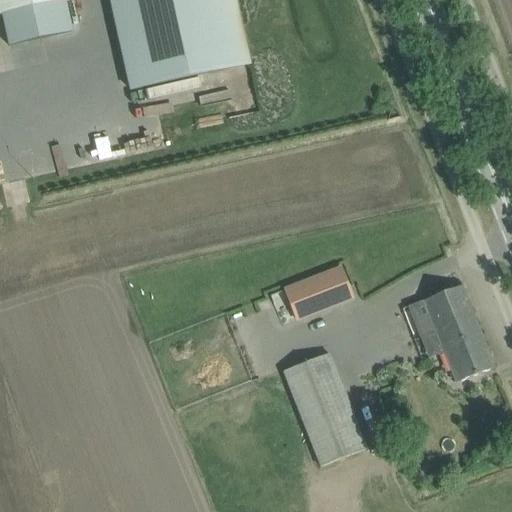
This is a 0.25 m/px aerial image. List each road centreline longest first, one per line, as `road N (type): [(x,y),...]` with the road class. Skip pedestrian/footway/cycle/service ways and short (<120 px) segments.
road 1 (unclassified): [(511,324),(386,0)]
road 2 (primary): [(511,220),(426,0)]
road 3 (unclassified): [(511,119),(465,0)]
